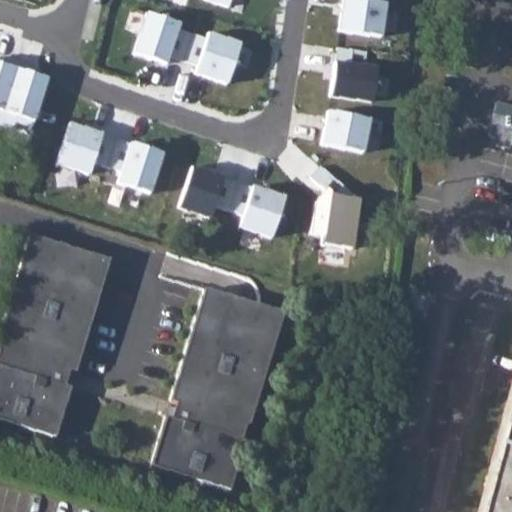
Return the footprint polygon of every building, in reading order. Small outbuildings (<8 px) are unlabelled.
[(378,38),(384,1),(376,0),(337,0),(333,31),(378,38)] [(177,21),(145,11),(133,49),(165,60),(177,21)] [(236,43),(204,32),(192,70),(224,81),(236,43)] [(371,102),(377,65),(332,58),(327,95),(371,102)] [(15,69),(0,64),(0,109),(2,110),(15,69)] [(45,78),(15,69),(2,110),(32,119),(45,78)] [(511,103),(499,100),(489,135),(511,142),(511,103)] [(362,155),(371,119),(327,109),(318,145),(362,155)] [(103,131),(68,120),(54,163),(89,174),(103,131)] [(161,150),(126,139),(112,182),(147,193),(161,150)] [(218,170),(190,161),(176,203),(205,212),(218,170)] [(285,191),(250,180),(236,223),(272,234),(285,191)] [(358,195),(325,190),(317,243),(350,248),(358,195)] [(0,421),(54,437),(69,388),(64,386),(67,376),(68,371),(74,373),(108,260),(30,236),(0,333),(0,421)] [(150,467),(228,490),(243,441),(240,440),(245,425),(248,426),(282,313),(204,289),(170,401),(175,403),(173,409),(170,419),(165,417),(150,467)] [(511,511),(511,371),(476,511),(511,511)] [(170,419),(173,409),(165,406),(162,416),(165,417),(170,419)]
